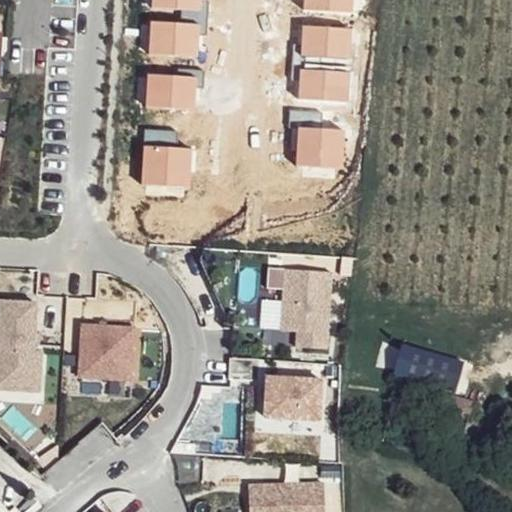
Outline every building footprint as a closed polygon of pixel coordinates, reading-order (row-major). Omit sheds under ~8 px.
[(198,11),(198,0),(151,0),(151,9),(198,11)] [(351,12),(351,0),(304,0),(304,10),(351,12)] [(193,56),(195,22),(149,20),(147,53),(193,56)] [(347,62),(349,28),(302,26),(300,59),(347,62)] [(347,102),(349,69),(302,66),(300,100),(347,102)] [(191,110),(193,77),(147,74),(145,108),(191,110)] [(343,164),(345,131),(298,128),(296,162),(343,164)] [(188,184),(190,150),(144,148),(142,181),(188,184)] [(330,274),(284,271),(280,331),(296,332),(296,347),(326,349),(330,274)] [(37,303),(0,301),(0,391),(22,392),(23,373),(43,374),(43,352),(35,352),(37,303)] [(135,328),(82,325),(79,377),(131,380),(135,328)] [(464,361),(403,343),(392,378),(453,396),(464,361)] [(43,374),(23,373),(22,392),(42,393),(43,374)] [(322,378),(267,377),(266,417),(321,418),(322,378)] [(318,511),(317,482),(247,484),(248,511),(318,511)]
